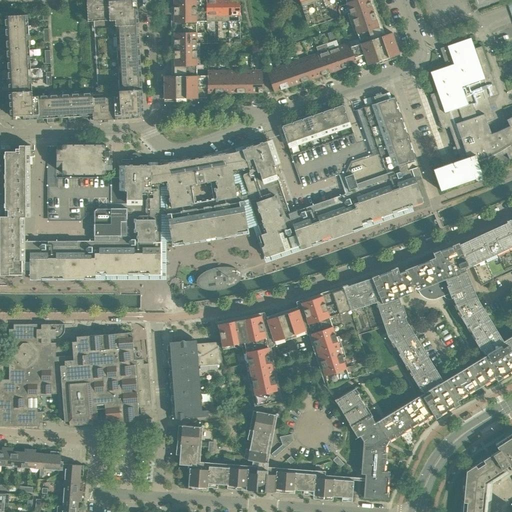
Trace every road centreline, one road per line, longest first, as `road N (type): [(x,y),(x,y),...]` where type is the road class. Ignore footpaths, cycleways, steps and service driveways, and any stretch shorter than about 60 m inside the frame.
road 1 (residential): [(157,496),(157,320)]
road 2 (residential): [(100,494),(96,440),(0,430)]
road 3 (tertiary): [(511,403),(462,432),(435,460),(416,511)]
road 4 (residential): [(144,125),(163,147),(185,148),(273,113)]
road 5 (residential): [(144,125),(0,134)]
road 6 (residential): [(399,256),(277,298)]
road 7 (residential): [(273,113),(391,71)]
road 8 (residential): [(277,298),(157,320)]
road 9 (residential): [(511,210),(399,256)]
